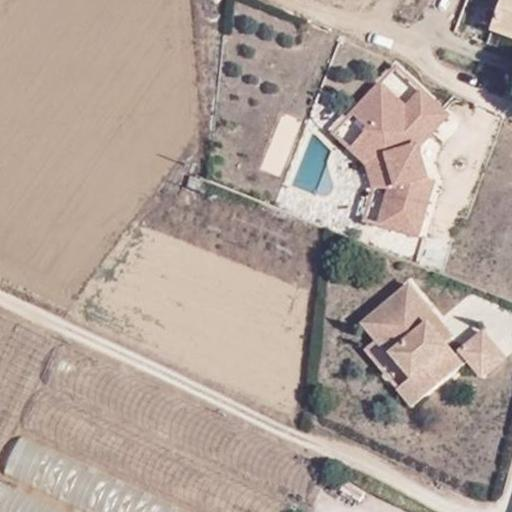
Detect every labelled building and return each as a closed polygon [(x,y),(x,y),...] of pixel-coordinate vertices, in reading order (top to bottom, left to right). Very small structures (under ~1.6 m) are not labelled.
[(511,0),(501,0),(490,32),(511,40),(511,0)] [(418,90),(394,69),(381,83),(405,105),(418,90)] [(418,90),(405,105),(381,83),(351,115),(352,116),(367,130),(356,141),(375,160),(386,191),(375,225),(416,237),(428,198),(418,195),(423,178),(415,150),(446,116),(418,90)] [(365,165),(373,189),(363,222),(375,225),(386,191),(375,160),(356,141),(367,130),(352,116),(351,115),(332,135),(365,165)] [(428,198),(433,181),(423,178),(418,195),(428,198)] [(423,302),(409,285),(361,325),(388,357),(390,355),(410,380),(425,398),(468,363),(481,379),(505,359),(483,332),(454,356),(445,345),(415,309),(423,302)] [(445,345),(453,339),(423,302),(415,309),(445,345)] [(331,466),(64,349),(47,387),(314,504),(331,466)] [(397,390),(412,409),(425,398),(410,380),(397,390)] [(24,440),(220,511),(307,511),(312,502),(38,402),(24,440)] [(2,484),(76,511),(190,511),(17,446),(2,484)] [(0,511),(53,511),(0,491),(0,511)]
